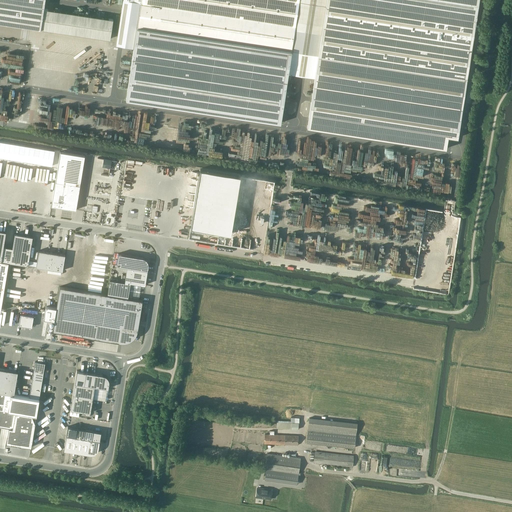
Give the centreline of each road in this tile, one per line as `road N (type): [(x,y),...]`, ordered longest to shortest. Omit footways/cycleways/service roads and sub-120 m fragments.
road 1 (unclassified): [(125,359),(147,347),(158,245),(0,214)]
road 2 (unclassified): [(0,459),(88,473),(103,468),(125,359)]
road 3 (unclassified): [(0,338),(125,359)]
